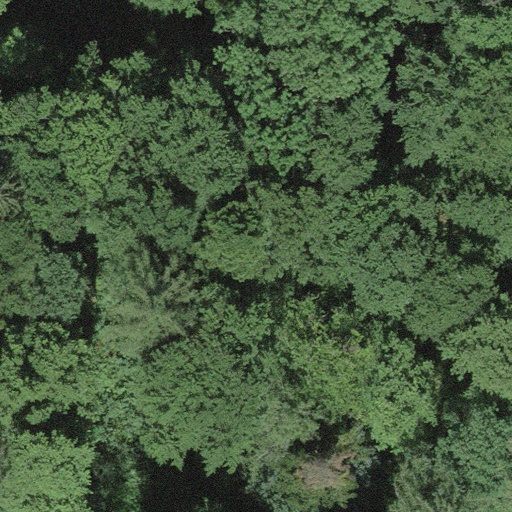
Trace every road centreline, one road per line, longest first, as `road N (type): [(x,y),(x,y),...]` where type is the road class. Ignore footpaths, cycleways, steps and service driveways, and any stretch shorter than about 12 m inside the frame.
road 1 (track): [(0,120),(303,93),(511,89)]
road 2 (track): [(303,93),(404,0)]
